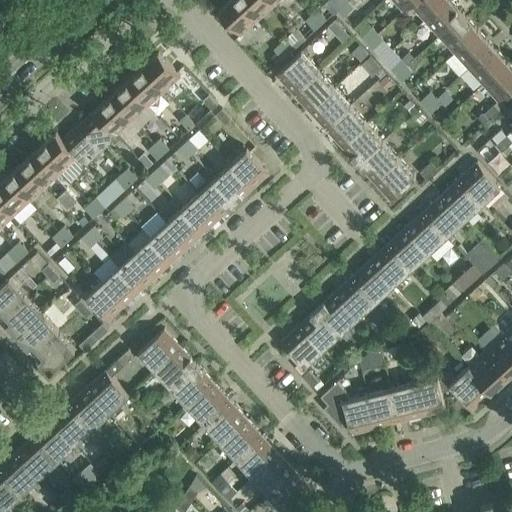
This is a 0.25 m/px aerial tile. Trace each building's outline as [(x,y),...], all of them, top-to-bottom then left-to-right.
[(240,0),(228,0),(219,9),(241,33),(257,18),(240,0)] [(273,3),(270,0),(240,0),(257,18),(273,3)] [(336,0),(333,3),(338,9),(347,0),(336,0)] [(348,0),(347,0),(338,9),(353,26),(363,16),(348,0)] [(411,2),(412,0),(395,0),(404,9),(411,2)] [(443,0),(412,0),(411,2),(425,18),(443,0)] [(439,34),(463,12),(452,0),(443,0),(425,18),(439,34)] [(318,8),(312,13),(321,23),(327,18),(318,8)] [(454,50),(478,28),(463,12),(439,34),(454,50)] [(315,29),(321,23),(312,13),(306,19),(315,29)] [(337,18),(330,25),(336,32),(344,26),(337,18)] [(362,35),(368,41),(378,32),(372,26),(362,35)] [(469,66),(493,44),(478,28),(454,50),(469,66)] [(378,32),(368,41),(373,47),(383,38),(378,32)] [(280,43),(289,52),(295,47),(286,37),(280,43)] [(361,58),(369,51),(360,41),(352,49),(361,58)] [(283,58),(289,52),(280,43),(274,48),(283,58)] [(484,82),(507,60),(493,44),(469,66),(484,82)] [(318,67),(302,49),(276,72),(293,90),(318,67)] [(180,74),(159,50),(143,64),(164,88),(180,74)] [(371,53),(361,62),(372,75),(382,66),(371,53)] [(397,73),(407,64),(401,58),(391,67),(397,73)] [(498,98),(511,85),(511,65),(507,60),(484,82),(498,98)] [(143,64),(127,79),(148,103),(164,88),(143,64)] [(412,70),(407,64),(397,73),(402,79),(412,70)] [(309,108),(334,85),(318,67),(293,90),(309,108)] [(127,79),(111,94),(132,117),(148,103),(127,79)] [(325,125),(351,103),(334,85),(309,108),(325,125)] [(426,105),(436,96),(430,90),(421,99),(426,105)] [(218,102),(209,92),(203,98),(212,108),(218,102)] [(132,117),(111,94),(95,108),(116,132),(132,117)] [(442,102),(436,96),(426,105),(432,111),(442,102)] [(494,102),(484,111),(490,117),(500,109),(494,102)] [(342,143),(367,120),(351,103),(325,125),(342,143)] [(231,117),(222,107),(216,112),(225,122),(231,117)] [(116,132),(95,108),(79,123),(100,147),(116,132)] [(189,129),(195,123),(186,113),(180,119),(189,129)] [(358,161),(383,138),(367,120),(342,143),(358,161)] [(100,147),(79,123),(63,137),(77,155),(83,162),(92,172),(109,156),(100,147)] [(56,130),(55,131),(40,145),(62,169),(77,155),(63,137),(56,130)] [(502,150),(511,140),(511,138),(507,133),(496,143),(502,150)] [(170,147),(161,137),(154,142),(164,152),(170,147)] [(199,147),(190,137),(184,143),(193,152),(199,147)] [(375,179),(400,156),(383,138),(358,161),(375,179)] [(164,152),(154,142),(148,148),(157,158),(164,152)] [(193,152),(184,143),(178,148),(187,158),(193,152)] [(62,169),(40,145),(24,160),(46,184),(62,169)] [(247,147),(232,160),(231,161),(253,185),(269,170),(247,147)] [(144,151),(139,157),(147,166),(153,161),(144,151)] [(416,174),(402,159),(400,156),(375,179),(391,197),(416,174)] [(46,184),(24,160),(8,175),(30,198),(46,184)] [(431,160),(420,170),(426,176),(437,166),(431,160)] [(500,185),(478,160),(460,176),(483,201),(500,185)] [(253,185),(231,161),(215,176),(236,200),(253,185)] [(137,176),(128,166),(123,172),(132,182),(137,176)] [(167,176),(158,166),(152,172),(161,182),(167,176)] [(123,172),(106,186),(116,196),(132,182),(123,172)] [(161,182),(152,172),(146,177),(155,187),(161,182)] [(0,181),(0,198),(13,213),(21,221),(37,206),(30,198),(8,175),(0,181)] [(236,200),(215,176),(199,191),(220,214),(236,200)] [(483,201),(460,176),(442,192),(465,217),(483,201)] [(116,196),(106,186),(105,188),(90,201),(100,211),(116,196)] [(220,214),(199,191),(183,205),(204,229),(220,214)] [(465,217),(442,192),(424,209),(447,234),(465,217)] [(135,205),(126,195),(120,201),(129,211),(135,205)] [(0,225),(13,213),(0,198),(0,225)] [(100,211),(90,201),(85,206),(94,216),(100,211)] [(129,211),(120,201),(114,206),(123,216),(129,211)] [(204,229),(183,205),(166,220),(188,244),(204,229)] [(447,234),(424,209),(406,225),(429,250),(447,234)] [(188,244),(166,220),(150,235),(172,259),(188,244)] [(103,234),(94,224),(88,230),(97,240),(103,234)] [(74,235),(65,225),(59,230),(68,240),(74,235)] [(429,250),(406,225),(388,241),(411,266),(429,250)] [(68,240),(59,230),(53,236),(62,246),(68,240)] [(97,240),(88,230),(82,236),(91,245),(97,240)] [(172,259),(150,235),(134,249),(156,273),(172,259)] [(29,250),(20,240),(14,245),(23,255),(29,250)] [(411,266),(388,241),(371,258),(393,283),(411,266)] [(23,255),(14,245),(8,251),(17,261),(23,255)] [(156,273),(134,249),(118,264),(140,288),(156,273)] [(393,283),(371,258),(353,274),(376,299),(393,283)] [(42,268),(48,274),(54,268),(49,262),(42,268)] [(462,271),(471,281),(481,272),(472,262),(462,271)] [(502,262),(492,271),(500,280),(510,270),(502,262)] [(140,288),(118,264),(102,279),(120,299),(124,303),(140,288)] [(54,268),(48,274),(54,280),(60,275),(54,268)] [(376,299),(353,274),(335,290),(358,315),(376,299)] [(0,315),(37,356),(50,370),(75,347),(59,329),(9,275),(0,283),(0,315)] [(124,303),(120,299),(102,279),(86,294),(108,317),(124,303)] [(456,281),(446,288),(455,298),(464,289),(456,281)] [(358,315),(335,290),(317,306),(340,332),(358,315)] [(440,296),(423,312),(430,320),(437,314),(447,304),(440,296)] [(74,303),(80,310),(87,304),(81,297),(74,303)] [(87,304),(80,310),(86,316),(93,310),(87,304)] [(340,332),(317,306),(299,323),(322,348),(340,332)] [(441,319),(437,314),(430,320),(435,325),(441,319)] [(109,328),(103,321),(91,332),(97,338),(109,328)] [(299,323),(281,339),(304,364),(322,348),(299,323)] [(511,323),(503,332),(511,341),(511,323)] [(180,344),(164,327),(139,349),(155,367),(180,344)] [(97,338),(91,332),(85,337),(91,344),(97,338)] [(511,370),(511,341),(503,332),(485,348),(508,373),(511,370)] [(91,344),(85,337),(79,343),(85,349),(91,344)] [(389,357),(406,353),(404,342),(387,346),(389,357)] [(172,385),(197,362),(180,344),(155,367),(172,385)] [(112,375),(124,363),(135,354),(129,347),(106,368),(112,375)] [(508,373),(485,348),(467,364),(491,390),(508,373)] [(370,350),(360,358),(362,367),(373,365),(370,350)] [(188,403),(213,380),(197,362),(172,385),(188,403)] [(467,364),(453,377),(451,374),(439,377),(442,389),(453,386),(454,385),(473,406),(491,390),(467,364)] [(129,393),(112,375),(106,368),(88,384),(111,409),(129,393)] [(312,385),(319,379),(309,368),(303,374),(312,385)] [(442,389),(439,377),(438,373),(414,379),(422,413),(446,406),(442,389)] [(324,405),(339,423),(349,420),(351,431),(375,425),(367,392),(349,396),(347,389),(337,378),(321,394),(328,402),(324,405)] [(422,413),(414,379),(390,386),(399,419),(422,413)] [(204,421),(229,398),(213,380),(188,403),(204,421)] [(88,384),(70,401),(93,426),(111,409),(88,384)] [(399,419),(390,386),(367,392),(375,425),(399,419)] [(221,439),(246,416),(229,398),(204,421),(221,439)] [(93,426),(70,401),(52,417),(75,442),(93,426)] [(237,457),(262,434),(246,416),(221,439),(237,457)] [(75,442),(52,417),(34,434),(57,459),(75,442)] [(57,459),(34,434),(16,450),(39,475),(57,459)] [(253,475),(279,452),(262,434),(237,457),(253,475)] [(115,451),(121,458),(130,450),(124,443),(115,451)] [(39,475),(16,450),(0,464),(0,467),(22,491),(39,475)] [(270,492),(295,469),(279,452),(253,475),(270,492)] [(103,472),(111,465),(103,456),(94,463),(103,472)] [(22,491),(0,467),(0,503),(4,508),(22,491)] [(286,510),(311,487),(295,469),(270,492),(286,510)] [(227,498),(233,493),(217,475),(211,481),(227,498)] [(198,490),(190,484),(183,495),(191,500),(198,490)] [(62,503),(54,495),(47,503),(55,511),(62,503)] [(185,511),(191,500),(183,495),(176,506),(185,511)] [(495,511),(493,500),(481,503),(483,511),(511,511),(511,509),(510,510),(510,511),(495,511)] [(246,511),(249,509),(243,502),(237,507),(241,511),(246,511)]
